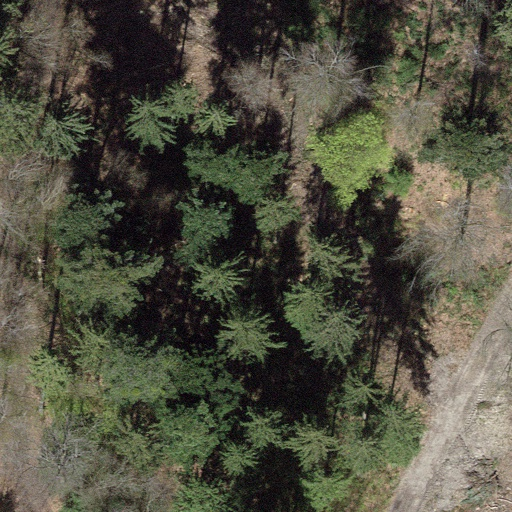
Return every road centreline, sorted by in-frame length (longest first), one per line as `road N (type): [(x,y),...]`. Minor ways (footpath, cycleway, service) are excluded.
road 1 (track): [(53,511),(21,388),(18,177),(53,0)]
road 2 (track): [(403,511),(511,313)]
